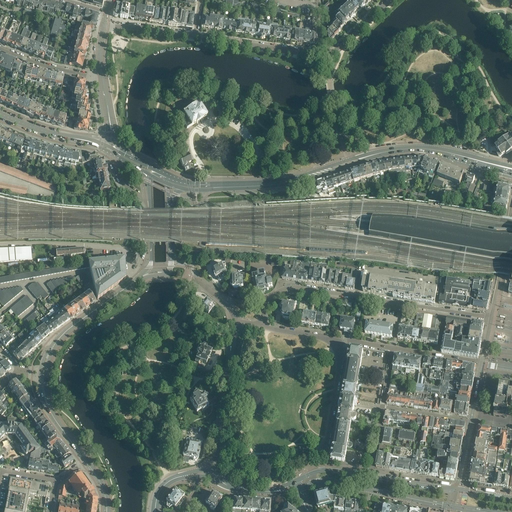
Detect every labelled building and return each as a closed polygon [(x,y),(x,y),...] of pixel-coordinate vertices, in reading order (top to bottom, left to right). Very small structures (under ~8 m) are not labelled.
[(46,0),(43,0),(41,6),(40,12),(41,13),(43,13),(44,13),(45,11),(42,10),(43,7),(46,8),(48,0),(46,0)] [(348,2),(349,3),(358,12),(363,7),(356,0),(347,0),(348,2)] [(122,6),(120,16),(120,18),(121,18),(125,18),(128,19),(128,18),(129,17),(128,17),(130,8),(129,8),(130,6),(129,6),(129,2),(123,1),(123,3),(122,6)] [(117,2),(116,6),(113,15),(114,16),(115,17),(117,18),(118,17),(118,16),(120,16),(122,6),(123,3),(117,2)] [(346,6),(344,8),(353,17),(355,15),(358,12),(349,3),(348,2),(344,5),(346,6)] [(136,9),(135,19),(135,20),(145,21),(147,9),(147,8),(141,7),(141,6),(137,5),(137,7),(136,9)] [(147,9),(145,21),(148,22),(149,22),(150,23),(151,23),(152,23),(152,22),(153,22),(154,10),(152,10),(153,7),(151,7),(147,7),(147,9)] [(337,12),(339,13),(338,13),(339,14),(347,22),(347,21),(348,22),(353,17),(344,8),(343,7),(337,12)] [(152,22),(152,23),(152,22),(159,23),(161,8),(159,8),(155,8),(154,10),(153,22),(152,22)] [(171,12),(168,26),(177,27),(179,13),(179,11),(175,10),(171,10),(170,12),(171,12)] [(88,23),(87,25),(89,26),(93,27),(94,27),(96,28),(100,16),(99,15),(91,12),(89,20),(88,23)] [(186,28),(192,29),(195,13),(194,13),(194,12),(190,12),(190,15),(188,15),(186,28)] [(223,27),(222,30),(226,31),(226,32),(227,33),(229,33),(230,32),(231,32),(231,31),(235,32),(235,28),(236,28),(237,22),(226,20),(227,14),(224,13),(223,17),(223,20),(222,27),(223,27)] [(334,18),(335,19),(336,20),(343,27),(348,22),(347,21),(347,22),(339,14),(334,18)] [(201,27),(202,27),(208,28),(210,18),(210,15),(208,16),(208,18),(204,17),(203,17),(201,27)] [(210,18),(208,28),(215,29),(216,19),(217,16),(210,15),(210,18)] [(216,19),(215,29),(221,30),(222,30),(223,27),(222,27),(223,20),(223,17),(217,16),(216,19)] [(0,28),(0,42),(1,43),(5,33),(6,31),(4,30),(9,19),(5,17),(0,28)] [(57,38),(59,31),(62,19),(61,18),(57,17),(56,17),(51,33),(47,32),(47,33),(52,36),(57,38)] [(331,24),(332,25),(333,26),(339,32),(341,30),(341,29),(343,27),(336,20),(335,19),(330,23),(331,24)] [(244,23),(242,34),(242,33),(249,34),(249,35),(250,24),(251,20),(249,20),(248,24),(244,23)] [(250,24),(249,35),(256,36),(256,35),(257,25),(258,22),(252,21),(252,20),(251,20),(250,24)] [(257,25),(256,35),(260,36),(261,37),(260,37),(261,38),(263,39),(264,37),(265,37),(269,37),(269,38),(271,27),(271,26),(271,25),(272,23),(270,23),(270,20),(266,20),(265,25),(258,23),(258,25),(257,25)] [(5,33),(1,43),(8,46),(8,45),(8,44),(11,36),(17,22),(14,21),(9,32),(6,31),(5,33)] [(235,28),(235,32),(235,33),(242,34),(244,23),(237,22),(236,28),(235,28)] [(285,29),(283,40),(290,41),(290,39),(291,40),(292,31),(288,30),(288,28),(287,27),(288,22),(286,22),(285,28),(285,29)] [(8,44),(8,45),(10,46),(11,47),(12,48),(13,47),(14,47),(18,36),(16,35),(20,25),(16,23),(11,36),(8,44)] [(77,26),(76,29),(91,33),(91,32),(92,32),(92,31),(93,31),(94,27),(93,27),(89,26),(87,25),(83,24),(82,24),(80,23),(79,26),(77,26)] [(271,27),(269,38),(276,39),(278,28),(279,24),(272,23),(272,26),(271,26),(271,27)] [(299,32),(298,42),(304,43),(306,33),(306,30),(305,30),(302,29),(303,24),(300,23),(300,29),(299,32)] [(328,28),(328,30),(329,40),(330,40),(331,42),(332,42),(335,39),(335,38),(339,34),(339,33),(339,32),(333,26),(332,25),(331,24),(331,25),(328,28)] [(18,36),(14,47),(14,48),(16,49),(17,49),(20,50),(23,40),(28,28),(26,27),(25,29),(24,28),(21,37),(18,36)] [(278,28),(276,39),(283,40),(285,29),(285,28),(278,27),(278,28)] [(23,40),(20,50),(22,50),(22,51),(26,53),(26,52),(30,43),(30,41),(28,40),(32,29),(28,28),(23,40)] [(291,40),(291,41),(297,42),(298,42),(299,32),(300,29),(293,28),(292,31),(291,40)] [(91,33),(76,29),(75,29),(74,32),(77,32),(77,35),(89,39),(91,33)] [(30,43),(26,52),(28,53),(29,54),(31,55),(32,54),(36,43),(34,42),(36,35),(35,35),(36,33),(34,32),(33,34),(30,41),(30,43)] [(36,43),(32,54),(34,55),(33,56),(38,57),(42,45),(40,44),(42,37),(43,36),(40,34),(36,43)] [(76,38),(75,41),(88,45),(88,43),(89,44),(90,41),(89,41),(90,39),(89,39),(77,35),(74,34),(73,38),(76,38)] [(46,37),(42,45),(38,57),(40,57),(41,58),(43,59),(44,59),(48,50),(48,48),(46,47),(49,38),(46,37)] [(70,47),(86,51),(88,45),(75,41),(74,44),(71,43),(71,44),(63,42),(62,45),(66,46),(70,47)] [(66,48),(70,49),(70,50),(73,50),(72,53),(74,54),(85,57),(85,56),(86,56),(86,54),(86,53),(86,52),(86,51),(70,47),(66,46),(66,48)] [(48,50),(44,59),(45,59),(47,59),(47,60),(50,61),(51,61),(52,59),(53,59),(54,55),(53,54),(55,49),(54,49),(52,48),(49,47),(48,48),(48,50)] [(64,51),(63,54),(69,55),(69,56),(68,58),(66,57),(64,63),(65,63),(64,64),(71,66),(71,64),(82,67),(83,63),(84,62),(85,60),(84,59),(85,57),(74,54),(72,53),(64,51)] [(7,67),(5,71),(11,73),(12,71),(15,62),(14,61),(13,60),(12,61),(7,58),(5,63),(6,64),(5,66),(7,67)] [(15,62),(12,71),(11,73),(14,74),(12,78),(12,79),(11,80),(13,80),(11,85),(14,85),(17,76),(18,75),(18,73),(21,65),(18,63),(18,62),(17,62),(15,62)] [(18,73),(18,75),(17,76),(21,78),(22,76),(25,77),(27,68),(28,67),(25,66),(24,65),(23,64),(22,65),(21,65),(18,73)] [(25,77),(25,78),(24,80),(30,81),(31,79),(33,69),(30,69),(30,67),(28,67),(27,68),(25,77)] [(33,69),(31,79),(30,81),(36,83),(36,80),(38,71),(34,70),(33,69)] [(38,71),(36,80),(36,83),(35,85),(42,86),(42,84),(43,82),(45,72),(44,72),(41,71),(38,71)] [(45,72),(43,82),(42,84),(49,86),(49,83),(51,74),(47,73),(45,72)] [(51,74),(49,83),(49,86),(55,87),(55,85),(57,75),(54,74),(51,74)] [(57,75),(55,85),(55,87),(61,89),(62,86),(64,78),(64,77),(60,76),(57,75)] [(75,80),(72,90),(87,93),(87,92),(86,92),(87,88),(85,87),(86,81),(75,79),(75,80)] [(74,96),(74,97),(77,98),(88,100),(89,95),(86,95),(87,93),(72,90),(70,89),(70,92),(75,93),(74,96)] [(2,92),(0,97),(0,102),(0,103),(1,103),(2,103),(4,104),(8,94),(9,92),(3,90),(2,92)] [(8,94),(4,104),(5,105),(6,105),(7,106),(8,105),(10,106),(14,95),(9,92),(8,94)] [(14,95),(10,106),(10,107),(12,108),(13,108),(15,109),(19,98),(20,97),(14,95)] [(76,100),(75,104),(78,105),(89,107),(90,102),(88,102),(88,100),(77,98),(74,97),(72,96),(71,99),(76,100)] [(19,98),(15,109),(16,109),(16,110),(18,110),(19,110),(21,111),(25,101),(26,99),(20,97),(19,98)] [(25,101),(21,111),(22,111),(22,112),(25,113),(25,112),(27,113),(31,104),(32,102),(32,101),(26,99),(25,101)] [(32,102),(31,104),(27,113),(28,113),(28,114),(30,115),(31,115),(33,116),(38,104),(32,102)] [(38,104),(33,116),(34,116),(34,117),(36,118),(37,117),(39,118),(39,119),(40,119),(42,109),(43,107),(44,103),(38,102),(38,104)] [(77,111),(91,114),(92,110),(89,109),(89,107),(78,105),(75,104),(73,103),(73,107),(76,107),(75,111),(77,111)] [(184,113),(179,116),(184,124),(182,126),(181,125),(179,126),(180,128),(178,129),(179,142),(178,143),(178,146),(179,146),(179,155),(186,152),(186,142),(184,141),(183,132),(184,130),(185,129),(186,128),(187,129),(192,126),(196,123),(198,125),(204,120),(203,118),(208,116),(205,111),(208,109),(207,107),(204,109),(200,103),(184,112),(184,113)] [(42,109),(40,119),(40,120),(42,121),(43,120),(45,120),(49,108),(43,107),(42,109)] [(49,108),(45,120),(45,121),(46,122),(48,122),(49,122),(51,122),(55,110),(49,108)] [(55,110),(51,122),(51,123),(52,123),(52,124),(54,124),(55,124),(57,124),(61,112),(55,110)] [(91,114),(77,111),(75,111),(74,114),(79,115),(78,118),(89,121),(91,114)] [(61,112),(57,124),(58,126),(60,126),(61,126),(63,126),(64,126),(67,114),(61,112)] [(75,123),(74,129),(80,131),(80,130),(87,132),(88,126),(91,127),(92,122),(89,121),(78,118),(73,117),(73,120),(76,121),(77,120),(78,120),(78,123),(75,123)] [(7,131),(3,141),(2,143),(7,145),(8,143),(13,134),(11,133),(11,132),(9,131),(8,132),(7,131)] [(13,134),(8,143),(7,145),(13,148),(14,146),(18,137),(17,136),(16,135),(15,134),(14,134),(13,134)] [(18,137),(14,146),(13,148),(21,152),(21,151),(22,149),(25,139),(22,138),(22,137),(20,136),(19,137),(18,137)] [(25,139),(22,149),(21,151),(25,152),(24,157),(26,158),(27,153),(28,151),(31,141),(28,140),(28,139),(26,139),(25,140),(25,139)] [(499,152),(498,153),(497,155),(499,157),(500,157),(502,156),(506,153),(507,154),(511,151),(504,140),(499,143),(500,144),(496,147),(499,152)] [(31,141),(28,151),(27,153),(31,154),(30,156),(30,157),(30,159),(32,160),(33,155),(34,152),(37,143),(34,142),(34,141),(32,141),(31,141)] [(37,143),(34,152),(33,155),(39,156),(40,154),(43,145),(40,144),(40,143),(38,142),(37,143)] [(43,145),(40,154),(39,156),(43,157),(42,159),(42,162),(44,163),(45,158),(46,156),(49,146),(47,146),(46,145),(44,144),(43,145)] [(49,146),(46,156),(45,158),(51,160),(52,158),(55,148),(52,147),(52,146),(50,146),(49,146)] [(55,148),(52,158),(51,160),(56,161),(54,166),(57,167),(58,162),(59,160),(61,150),(59,149),(58,148),(56,148),(55,148)] [(61,150),(59,160),(58,162),(58,165),(62,165),(65,166),(65,164),(66,161),(68,151),(67,151),(65,151),(64,150),(62,149),(61,150)] [(68,151),(66,161),(65,164),(71,165),(72,162),(74,152),(73,152),(71,152),(70,151),(68,150),(68,151)] [(74,152),(72,162),(71,165),(75,165),(76,163),(78,164),(82,164),(82,161),(81,155),(81,154),(80,154),(77,153),(77,152),(74,152)] [(179,155),(178,156),(183,166),(184,166),(186,170),(186,171),(191,168),(189,163),(191,162),(188,155),(187,155),(186,152),(179,155)] [(82,155),(81,155),(82,161),(82,164),(83,164),(89,163),(91,163),(93,162),(98,161),(97,154),(92,155),(92,156),(91,156),(91,155),(89,153),(87,154),(86,155),(86,157),(84,157),(84,156),(82,155)] [(424,159),(419,173),(423,175),(423,176),(426,177),(432,162),(429,161),(429,159),(426,158),(424,159)] [(404,159),(398,160),(399,169),(400,172),(400,175),(401,180),(407,179),(406,168),(405,169),(405,159),(404,159)] [(98,161),(93,162),(91,163),(91,165),(92,169),(94,168),(105,167),(106,166),(105,164),(104,163),(104,162),(104,163),(103,160),(98,161)] [(398,160),(391,161),(392,170),(399,169),(398,160)] [(391,161),(384,163),(386,172),(392,170),(391,161)] [(434,163),(432,162),(426,177),(428,177),(429,176),(433,178),(435,175),(434,175),(439,163),(434,162),(434,163)] [(384,163),(377,164),(380,173),(386,172),(384,163)] [(377,164),(370,166),(373,176),(374,176),(375,179),(377,178),(376,176),(380,174),(380,173),(377,164)] [(442,164),(437,176),(445,178),(449,167),(442,164)] [(105,167),(94,168),(92,169),(93,173),(94,172),(95,175),(96,175),(108,173),(107,171),(108,170),(107,168),(107,167),(106,166),(105,167)] [(370,166),(364,168),(367,178),(373,176),(370,166)] [(449,167),(445,178),(452,181),(457,170),(449,167)] [(364,168),(357,170),(360,180),(367,178),(364,168)] [(357,170),(351,172),(354,182),(360,180),(357,170)] [(457,170),(452,181),(460,184),(462,177),(463,177),(464,175),(463,175),(464,173),(457,170)] [(351,172),(344,174),(347,184),(348,186),(355,184),(354,182),(351,172)] [(108,173),(96,175),(95,175),(96,179),(98,179),(99,181),(109,180),(108,177),(109,176),(109,174),(108,174),(108,173)] [(344,174),(338,176),(341,186),(342,188),(345,187),(346,190),(349,189),(348,186),(347,184),(344,174)] [(467,183),(464,191),(472,194),(474,191),(476,186),(472,185),(475,178),(468,175),(466,180),(465,180),(464,182),(467,183)] [(338,176),(331,178),(334,188),(341,186),(338,176)] [(331,178),(325,181),(328,190),(334,188),(331,178)] [(435,179),(432,185),(442,188),(444,182),(435,179)] [(109,180),(99,181),(99,182),(100,192),(106,191),(109,191),(108,189),(110,189),(109,183),(110,183),(110,181),(109,181),(109,180)] [(315,191),(315,192),(316,192),(316,193),(318,194),(319,194),(320,195),(324,193),(328,192),(328,190),(325,181),(315,184),(316,184),(314,185),(315,189),(317,188),(317,189),(316,189),(315,191)] [(494,192),(494,193),(509,195),(511,188),(510,188),(510,187),(498,185),(498,186),(496,185),(495,185),(495,186),(494,191),(494,192)] [(441,198),(444,198),(443,199),(460,202),(462,195),(455,194),(455,192),(445,190),(445,192),(442,192),(441,198)] [(509,195),(494,193),(496,193),(494,200),(508,202),(509,195)] [(474,195),(473,198),(472,204),(476,205),(478,199),(479,199),(480,197),(474,195)] [(494,200),(493,206),(506,209),(508,202),(494,200)] [(511,261),(511,234),(463,226),(437,221),(415,218),(400,216),(385,216),(373,215),(369,236),(386,239),(402,242),(422,246),(447,250),(472,255),(511,261)] [(132,263),(132,264),(136,265),(139,254),(134,253),(136,248),(131,246),(130,250),(132,250),(131,254),(133,255),(131,262),(132,262),(132,263)] [(0,262),(32,260),(31,247),(29,247),(0,248),(0,262)] [(124,259),(88,262),(89,268),(92,280),(97,300),(106,294),(105,294),(126,279),(124,259)] [(293,271),(292,280),(300,282),(301,272),(303,261),(296,261),(295,271),(293,270),(293,271)] [(301,272),(300,282),(308,283),(308,280),(309,273),(311,261),(303,261),(301,272)] [(309,281),(308,282),(317,283),(319,271),(320,263),(312,261),(309,281)] [(319,271),(317,283),(325,284),(327,269),(328,263),(321,262),(320,263),(319,271)] [(227,267),(225,264),(223,264),(213,269),(215,273),(214,274),(215,277),(217,277),(218,277),(218,278),(219,280),(220,281),(226,278),(224,274),(227,273),(225,269),(227,267)] [(283,271),(282,279),(292,280),(293,271),(293,270),(284,269),(283,271)] [(325,284),(325,285),(332,286),(333,279),(334,273),(335,270),(327,269),(325,284)] [(351,275),(348,274),(347,279),(346,284),(346,288),(345,289),(350,289),(354,290),(355,285),(356,281),(356,275),(357,270),(352,269),(351,275)] [(340,271),(335,270),(334,273),(333,279),(332,286),(335,286),(338,287),(339,281),(339,276),(340,273),(340,271)] [(258,274),(253,276),(253,280),(256,293),(269,290),(269,288),(273,287),(272,281),(271,281),(271,279),(267,280),(266,276),(265,271),(258,272),(258,274)] [(348,274),(340,273),(339,276),(339,281),(338,287),(340,287),(343,288),(343,287),(346,288),(346,284),(347,279),(348,274)] [(368,274),(364,273),(362,289),(364,289),(363,292),(435,303),(437,289),(422,286),(423,283),(419,282),(419,285),(367,277),(368,274)] [(233,282),(231,283),(231,285),(233,286),(233,287),(239,287),(239,286),(243,286),(243,278),(245,278),(245,274),(238,274),(238,276),(233,276),(233,282)] [(447,278),(446,286),(469,290),(470,282),(456,280),(447,278)] [(57,279),(55,281),(61,289),(63,287),(58,281),(57,279)] [(54,280),(52,282),(53,284),(54,286),(56,288),(58,291),(61,289),(55,281),(54,280)] [(474,281),(473,286),(473,292),(479,293),(490,295),(490,294),(492,284),(474,281)] [(468,305),(468,300),(470,300),(471,290),(469,290),(446,286),(445,296),(447,297),(446,304),(468,308),(469,305),(468,305)] [(11,288),(8,290),(11,293),(15,297),(17,295),(12,290),(11,288)] [(95,301),(88,291),(88,290),(83,294),(83,295),(90,305),(95,301)] [(474,303),(473,309),(486,311),(487,310),(489,304),(491,294),(490,294),(490,295),(479,293),(478,299),(483,301),(483,303),(484,303),(483,304),(474,303)] [(85,308),(90,305),(83,295),(83,294),(78,297),(78,298),(85,308)] [(3,297),(1,299),(6,305),(9,303),(4,297),(3,297)] [(74,302),(73,302),(80,312),(85,308),(79,299),(78,298),(77,299),(77,298),(73,301),(74,302)] [(203,303),(200,306),(208,313),(211,310),(213,312),(216,308),(214,306),(206,300),(203,303)] [(73,301),(68,305),(68,306),(75,315),(80,312),(73,302),(73,301)] [(511,303),(505,302),(498,344),(511,345),(511,303)] [(282,314),(283,316),(283,317),(291,319),(292,317),(294,316),(296,305),(283,303),(281,304),(280,307),(281,308),(281,309),(282,309),(281,309),(280,309),(280,310),(281,311),(282,310),(282,314)] [(63,308),(64,310),(70,319),(75,315),(68,306),(67,306),(67,305),(63,308)] [(55,313),(52,315),(60,327),(65,323),(59,315),(60,315),(58,313),(57,311),(54,308),(52,309),(55,313)] [(55,309),(58,313),(60,315),(59,315),(65,323),(70,319),(64,310),(63,308),(59,311),(57,308),(55,309)] [(303,318),(302,323),(309,324),(310,314),(303,312),(303,316),(301,316),(301,318),(303,318)] [(310,314),(309,324),(315,325),(317,315),(310,314)] [(415,314),(415,321),(416,321),(415,327),(414,330),(413,341),(420,342),(421,330),(422,330),(422,329),(416,328),(419,314),(416,314),(415,314)] [(45,316),(47,319),(55,330),(60,327),(52,315),(49,317),(47,315),(45,316)] [(317,315),(315,325),(320,326),(321,321),(323,321),(324,316),(323,316),(317,315)] [(433,316),(424,315),(422,329),(422,330),(431,331),(431,328),(433,316)] [(321,321),(320,326),(329,328),(330,317),(323,316),(324,316),(323,321),(321,321)] [(433,316),(431,328),(440,330),(442,318),(433,316)] [(40,321),(42,324),(44,326),(50,334),(55,330),(47,319),(45,317),(40,321)] [(339,318),(338,324),(341,324),(340,329),(353,331),(354,328),(356,328),(356,325),(355,325),(355,321),(349,320),(349,318),(343,317),(342,319),(339,318)] [(40,324),(38,326),(46,337),(50,334),(44,326),(42,324),(42,323),(38,318),(36,319),(39,323),(39,322),(40,324)] [(448,319),(446,327),(447,327),(459,329),(459,327),(460,321),(448,319)] [(367,324),(365,333),(379,335),(381,325),(366,322),(366,324),(367,324)] [(467,328),(470,329),(471,329),(483,331),(484,326),(484,325),(481,324),(476,323),(471,322),(470,326),(467,325),(467,328)] [(399,330),(398,338),(405,339),(405,340),(407,329),(407,326),(403,325),(403,323),(400,323),(399,328),(399,330)] [(33,328),(36,332),(41,339),(42,341),(46,337),(38,326),(37,324),(33,328)] [(2,326),(0,327),(0,335),(4,332),(9,327),(8,325),(4,328),(2,326)] [(387,325),(381,325),(379,335),(385,336),(387,325)] [(387,325),(385,336),(392,337),(393,329),(394,329),(394,327),(387,325)] [(407,326),(407,329),(405,340),(410,340),(413,341),(414,330),(415,327),(407,326)] [(431,331),(429,343),(438,344),(440,330),(431,328),(431,331)] [(4,332),(0,335),(0,341),(1,342),(11,334),(7,329),(4,332)] [(421,330),(420,342),(429,343),(431,331),(422,330),(421,330)] [(33,334),(30,336),(38,345),(42,341),(41,339),(36,333),(36,334),(35,332),(33,334)] [(458,334),(445,332),(442,352),(478,358),(481,342),(468,340),(463,339),(457,338),(458,334)] [(11,334),(1,342),(6,347),(9,344),(15,339),(12,336),(13,336),(11,334)] [(469,334),(468,340),(481,342),(482,336),(469,334)] [(27,339),(26,341),(27,342),(33,349),(38,345),(30,336),(29,336),(27,338),(27,339)] [(20,344),(21,345),(22,346),(29,353),(33,349),(27,342),(26,341),(25,340),(20,344)] [(16,348),(16,349),(24,358),(29,353),(22,346),(21,345),(18,347),(15,344),(13,346),(16,348)] [(198,354),(196,359),(195,361),(199,363),(200,360),(206,363),(208,358),(209,358),(210,356),(209,356),(212,351),(206,348),(205,346),(204,345),(202,346),(201,346),(198,345),(195,352),(197,353),(197,354),(198,354)] [(349,361),(351,362),(351,361),(358,362),(358,363),(361,363),(362,363),(364,363),(365,357),(363,357),(363,352),(363,351),(363,350),(362,349),(361,349),(352,348),(352,347),(351,347),(350,348),(349,349),(347,359),(347,360),(348,360),(348,361),(349,361)] [(16,348),(11,353),(19,362),(24,358),(16,349),(16,348)] [(404,356),(395,355),(392,370),(397,371),(398,367),(402,368),(404,356)] [(404,356),(402,368),(401,372),(402,372),(403,368),(406,368),(406,372),(410,372),(411,371),(411,369),(413,357),(404,356)] [(0,357),(0,364),(7,373),(6,372),(8,371),(11,369),(11,368),(8,364),(5,361),(1,357),(0,357)] [(413,357),(411,369),(411,371),(415,372),(419,373),(422,359),(413,357)] [(431,373),(429,378),(436,380),(439,360),(438,360),(434,359),(433,359),(432,369),(431,373)] [(436,380),(440,380),(443,381),(443,380),(444,371),(445,361),(439,360),(436,380)] [(348,367),(347,373),(359,375),(360,374),(364,375),(365,370),(360,369),(361,363),(358,363),(358,362),(351,361),(351,362),(349,361),(348,367)] [(444,379),(444,381),(443,387),(443,389),(441,389),(439,397),(447,398),(450,374),(451,374),(452,371),(452,369),(453,362),(448,362),(447,370),(445,370),(444,379)] [(463,364),(462,370),(462,373),(465,374),(475,375),(476,366),(463,364)] [(347,373),(345,384),(348,384),(348,385),(354,386),(358,386),(358,381),(360,381),(361,380),(361,377),(360,376),(359,375),(347,373)] [(419,374),(416,392),(423,393),(425,386),(426,379),(423,374),(419,374)] [(467,378),(467,377),(455,375),(454,382),(463,383),(473,384),(474,379),(467,378)] [(16,380),(8,386),(7,387),(8,389),(10,388),(12,391),(20,385),(16,380)] [(449,386),(461,388),(463,388),(472,390),(473,384),(463,383),(454,382),(449,381),(449,386)] [(342,397),(355,400),(357,392),(359,392),(360,387),(358,387),(358,386),(354,386),(348,385),(348,384),(345,384),(344,384),(343,389),(342,397)] [(20,385),(12,391),(14,394),(13,395),(14,397),(16,396),(23,390),(20,385)] [(461,393),(462,393),(471,395),(472,390),(463,388),(461,388),(449,386),(448,391),(454,392),(457,392),(461,393)] [(495,409),(494,412),(494,416),(505,418),(507,411),(508,404),(511,404),(511,405),(511,406),(511,393),(510,393),(510,391),(510,389),(498,387),(498,389),(496,402),(495,409)] [(197,388),(193,392),(195,395),(193,396),(194,399),(190,401),(197,412),(201,409),(202,410),(203,410),(205,409),(206,408),(206,407),(209,405),(205,399),(207,398),(207,397),(208,397),(208,396),(208,395),(208,394),(207,394),(206,394),(205,394),(204,394),(201,395),(197,388)] [(23,390),(16,396),(14,397),(16,399),(17,398),(19,401),(27,395),(23,390)] [(448,391),(447,396),(470,400),(471,395),(462,393),(461,393),(457,392),(457,395),(453,395),(454,392),(448,391)] [(0,414),(1,416),(10,406),(1,393),(0,393),(0,414)] [(27,395),(19,401),(23,406),(31,400),(27,395)] [(469,405),(470,400),(447,396),(447,398),(446,402),(461,404),(469,405)] [(339,410),(353,412),(354,410),(355,409),(355,408),(355,407),(354,406),(357,406),(358,400),(355,400),(342,397),(341,397),(339,410)] [(461,404),(446,402),(446,401),(444,401),(444,398),(441,398),(440,402),(439,412),(444,413),(459,415),(461,404)] [(31,400),(23,406),(21,407),(25,412),(27,411),(26,411),(27,411),(34,405),(31,400)] [(466,416),(467,416),(469,405),(461,404),(459,415),(466,416)] [(34,405),(27,411),(25,412),(27,416),(25,417),(26,419),(30,416),(38,410),(34,405)] [(38,410),(30,416),(31,418),(32,418),(34,421),(42,415),(38,410)] [(357,413),(340,410),(339,416),(338,422),(338,423),(351,425),(352,421),(355,422),(356,421),(357,419),(356,417),(357,413)] [(42,415),(34,421),(38,426),(45,420),(42,415)] [(423,426),(422,429),(421,442),(426,443),(428,430),(428,429),(430,419),(424,418),(423,426)] [(0,439),(5,434),(15,435),(17,438),(23,446),(20,448),(23,451),(26,455),(28,453),(34,449),(35,451),(35,452),(39,449),(39,448),(40,448),(40,447),(36,442),(33,438),(32,439),(22,425),(20,423),(14,422),(14,420),(8,420),(7,422),(1,422),(0,423),(0,439)] [(38,426),(35,428),(37,430),(39,428),(41,431),(49,426),(45,420),(38,426)] [(435,420),(434,430),(433,435),(431,447),(436,448),(438,435),(440,429),(440,427),(441,421),(435,420)] [(338,423),(336,434),(349,437),(351,426),(351,425),(338,423)] [(49,426),(41,431),(45,436),(53,430),(49,426)] [(478,434),(494,436),(501,437),(502,430),(479,427),(478,434)] [(446,435),(453,437),(463,438),(464,434),(455,433),(456,431),(449,429),(449,432),(444,431),(444,430),(440,429),(438,435),(445,436),(446,435)] [(53,430),(45,436),(49,441),(56,436),(53,431),(53,430)] [(500,440),(498,450),(505,451),(505,448),(508,431),(502,430),(501,437),(500,440)] [(335,441),(334,446),(336,446),(347,448),(349,437),(336,434),(335,441)] [(478,434),(477,440),(487,442),(498,444),(498,442),(491,441),(491,437),(493,437),(494,436),(478,434)] [(49,441),(47,443),(42,446),(40,447),(44,453),(51,448),(61,441),(56,436),(49,441)] [(438,439),(437,445),(461,449),(462,443),(438,439)] [(477,440),(473,461),(484,463),(495,465),(496,458),(484,456),(485,452),(486,450),(497,452),(497,449),(486,447),(487,442),(477,440)] [(61,441),(51,448),(49,450),(51,452),(53,450),(54,452),(56,450),(58,454),(66,448),(63,445),(61,441)] [(184,456),(183,462),(188,463),(189,457),(192,458),(193,459),(193,460),(194,460),(194,461),(195,461),(196,461),(196,460),(197,460),(197,459),(198,459),(199,454),(200,450),(201,444),(192,443),(188,442),(188,441),(187,441),(187,442),(186,447),(185,447),(184,455),(183,455),(183,456),(184,456)] [(387,446),(380,445),(376,467),(382,468),(385,454),(386,454),(387,446)] [(436,451),(447,453),(451,454),(459,455),(460,455),(461,449),(437,445),(436,451)] [(336,446),(334,446),(334,447),(333,447),(333,448),(331,458),(331,459),(332,460),(333,460),(343,462),(344,462),(344,461),(345,461),(345,460),(345,459),(346,459),(347,448),(336,446)] [(31,454),(28,470),(40,472),(43,460),(39,459),(39,455),(42,454),(44,454),(40,448),(39,448),(39,449),(35,452),(35,451),(31,454)] [(66,448),(58,454),(55,456),(56,458),(57,459),(60,456),(62,459),(70,454),(66,448)] [(413,459),(410,472),(416,473),(419,450),(417,450),(416,455),(414,455),(413,459)] [(444,459),(446,459),(449,460),(458,461),(460,455),(459,455),(451,454),(447,453),(436,451),(435,458),(441,458),(441,459),(444,459)] [(388,454),(385,454),(382,468),(390,469),(392,457),(388,456),(388,454)] [(68,465),(73,461),(73,460),(73,459),(72,458),(71,458),(69,455),(68,456),(62,460),(61,460),(59,462),(61,465),(62,464),(63,466),(64,467),(65,467),(66,467),(68,466),(68,465)] [(393,456),(392,457),(390,469),(397,470),(399,460),(396,459),(397,456),(393,456)] [(399,460),(397,470),(404,471),(406,459),(402,458),(402,460),(399,460)] [(406,460),(404,471),(410,472),(413,459),(409,458),(409,460),(406,460)] [(418,459),(416,473),(425,475),(428,461),(427,460),(422,459),(422,461),(421,461),(421,459),(418,459)] [(448,462),(447,466),(457,467),(458,461),(449,460),(446,459),(444,459),(443,462),(448,462)] [(43,460),(40,472),(41,471),(44,472),(44,471),(47,472),(49,461),(43,460)] [(428,461),(425,475),(432,476),(434,464),(434,463),(434,462),(428,461)] [(473,461),(471,468),(480,469),(482,470),(486,470),(494,472),(495,465),(484,463),(473,461)] [(434,463),(434,464),(432,476),(438,477),(440,467),(440,464),(438,463),(438,464),(434,463)] [(49,464),(47,472),(48,472),(50,473),(50,472),(57,474),(58,473),(58,472),(58,470),(59,467),(57,467),(58,466),(51,465),(51,464),(49,464)] [(442,468),(442,471),(456,473),(457,467),(447,466),(441,465),(441,468),(442,468)] [(471,468),(470,475),(476,476),(479,476),(479,478),(485,479),(488,477),(493,478),(494,472),(486,470),(482,470),(480,469),(471,468)] [(496,468),(493,484),(494,484),(494,485),(501,486),(502,477),(503,473),(503,469),(496,468)] [(61,485),(60,488),(67,489),(70,487),(78,497),(81,495),(84,498),(88,495),(89,497),(88,498),(89,499),(89,501),(97,503),(98,497),(94,492),(95,491),(91,485),(89,486),(81,475),(82,474),(81,472),(80,471),(76,474),(75,475),(70,479),(61,485)] [(439,477),(455,479),(456,473),(440,471),(439,477)] [(502,477),(501,486),(508,488),(510,472),(507,471),(507,474),(503,473),(502,477)] [(476,476),(470,475),(469,481),(492,485),(493,478),(488,477),(485,479),(479,478),(479,476),(476,476)] [(9,490),(4,511),(25,511),(29,494),(38,495),(38,496),(45,497),(46,497),(49,485),(10,478),(8,490),(9,490)] [(184,498),(183,497),(183,496),(185,495),(181,492),(179,490),(178,492),(174,490),(172,493),(172,494),(170,495),(169,497),(166,501),(168,502),(167,504),(167,506),(169,508),(172,506),(173,506),(175,507),(176,508),(178,505),(179,506),(183,501),(182,501),(184,498)] [(318,508),(319,507),(319,508),(333,504),(335,505),(336,504),(335,504),(336,499),(337,499),(336,498),(335,498),(331,498),(331,497),(330,497),(329,491),(328,491),(323,492),(320,493),(315,494),(315,495),(316,499),(317,503),(318,508)] [(205,501),(206,502),(206,503),(215,509),(222,498),(218,496),(219,494),(216,493),(216,494),(212,492),(208,499),(206,499),(205,501)] [(241,511),(243,499),(234,499),(233,506),(231,507),(231,509),(233,511),(232,511),(241,511)] [(243,499),(241,511),(250,511),(251,511),(252,500),(243,499)] [(335,505),(334,508),(344,510),(345,500),(337,499),(336,499),(335,504),(336,504),(335,505)] [(251,511),(255,511),(259,511),(261,501),(260,500),(252,500),(251,511)] [(347,500),(345,510),(344,511),(351,511),(353,501),(347,500)] [(259,511),(270,511),(271,510),(270,509),(269,509),(269,505),(269,502),(261,501),(259,511)] [(353,501),(351,511),(354,511),(357,511),(363,511),(364,508),(358,507),(359,502),(353,501)]
